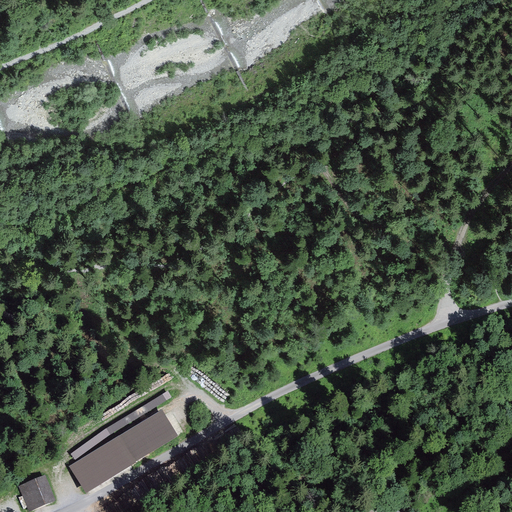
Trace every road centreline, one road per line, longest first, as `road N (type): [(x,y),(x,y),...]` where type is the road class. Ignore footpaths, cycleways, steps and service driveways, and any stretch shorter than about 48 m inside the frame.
road 1 (track): [(59,511),(273,392),(511,301)]
road 2 (track): [(144,0),(0,67)]
